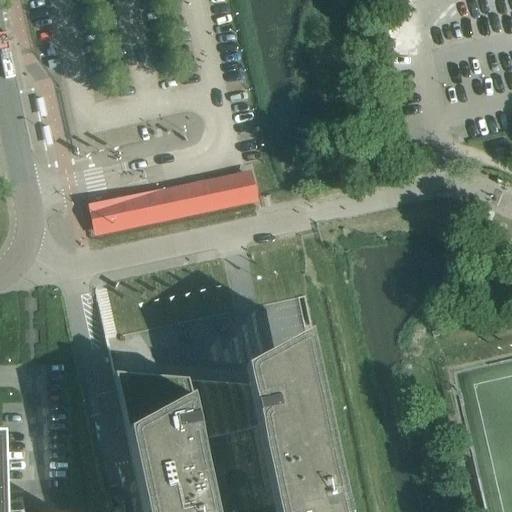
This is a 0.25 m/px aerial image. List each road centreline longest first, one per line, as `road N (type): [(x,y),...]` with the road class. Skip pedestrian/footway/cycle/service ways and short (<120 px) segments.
road 1 (residential): [(23,251),(72,270),(315,218)]
road 2 (residential): [(511,213),(442,190),(315,218)]
road 3 (residential): [(23,251),(30,215),(0,70)]
